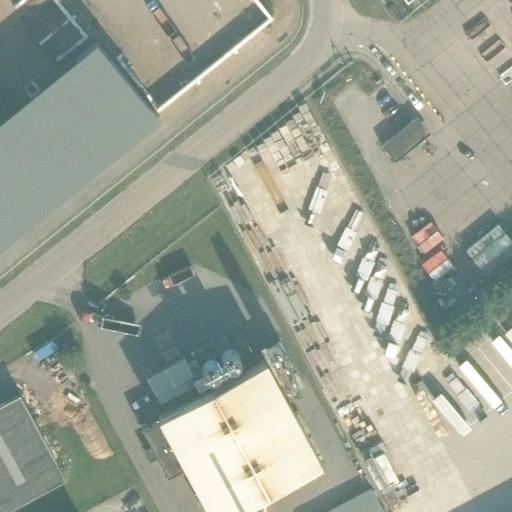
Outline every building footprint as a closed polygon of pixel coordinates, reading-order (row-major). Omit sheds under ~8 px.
[(328,104),(334,112),(348,131),(355,124),(334,98),(328,104)] [(381,145),(394,162),(427,136),(413,119),(381,145)] [(507,260),(511,256),(511,242),(499,224),(465,247),(483,273),(506,257),(507,260)] [(185,467),(209,511),(229,511),(321,462),(265,359),(158,417),(159,419),(142,429),(151,446),(144,450),(150,460),(149,460),(150,461),(157,457),(167,476),(185,467)] [(0,511),(1,511),(65,479),(19,394),(0,403),(0,511)] [(384,511),(372,489),(328,511),(384,511)]
